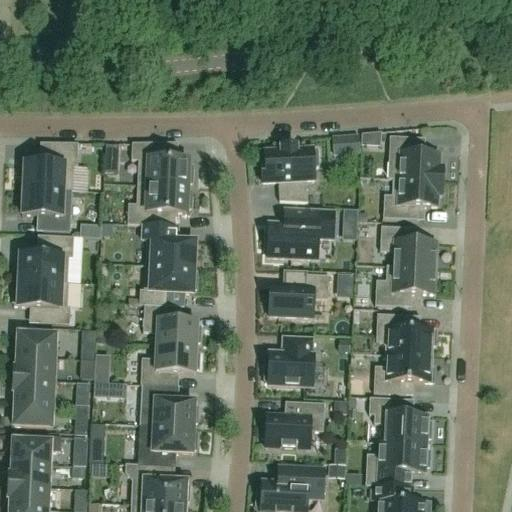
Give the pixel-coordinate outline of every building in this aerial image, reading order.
[(333,159),(360,157),(358,138),(332,140),(333,159)] [(390,140),(388,182),(442,185),(443,170),(439,170),(440,159),(423,158),(421,155),(421,143),(425,143),(425,142),(390,140)] [(24,166),(23,192),(72,195),(73,170),(77,170),(78,147),(47,147),(46,167),(24,166)] [(162,147),(132,147),(131,164),(138,164),(137,189),(188,191),(188,187),(192,187),(193,170),(189,170),(189,165),(161,164),(162,147)] [(106,148),(105,162),(113,162),(117,159),(118,149),(106,148)] [(265,169),(261,169),(262,187),(278,186),(279,205),(307,207),(306,184),(314,184),(313,170),(318,170),(317,153),(312,153),(297,154),(296,150),(280,150),(281,154),(264,155),(265,169)] [(442,185),(388,182),(388,183),(393,183),(392,199),(384,199),(383,222),(424,224),(424,223),(418,222),(418,213),(421,210),(437,211),(438,200),(441,200),(442,200),(442,185)] [(188,191),(137,189),(136,208),(128,208),(127,228),(143,229),(158,230),(158,216),(187,217),(187,212),(191,212),(192,195),(187,195),(188,191)] [(72,195),(23,192),(22,219),(43,220),(43,235),(70,237),(72,201),(72,195)] [(269,227),(267,261),(317,263),(318,242),(333,243),(334,216),(292,214),(292,224),(289,228),(269,227)] [(367,216),(359,216),(358,224),(367,225),(367,216)] [(158,230),(143,229),(142,243),(146,243),(145,269),(194,272),(195,245),(174,244),(174,231),(158,230)] [(386,270),(434,273),(436,246),(407,245),(407,232),(381,230),(380,256),(394,256),(393,270),(386,270)] [(19,284),(67,287),(69,262),(73,262),(74,241),(42,240),(42,259),(20,258),(20,263),(16,262),(15,280),(19,280),(19,284)] [(194,272),(145,269),(144,294),(140,294),(139,309),(143,309),(144,309),(170,310),(171,297),(192,298),(192,293),(197,294),(197,276),(193,276),(194,272)] [(434,273),(386,270),(385,285),(376,285),(375,310),(404,311),(404,297),(433,299),(434,273)] [(270,289),(269,320),(312,322),(313,303),(328,303),(328,280),(305,279),(304,291),(270,289)] [(67,287),(19,284),(18,295),(14,295),(14,311),(39,311),(38,327),(69,329),(70,312),(66,312),(67,287)] [(170,310),(144,309),(143,336),(155,337),(157,339),(156,350),(196,352),(196,347),(200,347),(201,330),(197,330),(197,326),(175,325),(176,311),(170,310)] [(387,358),(431,360),(431,349),(435,349),(436,335),(412,334),(408,330),(409,320),(377,318),(376,345),(380,346),(387,353),(387,358)] [(17,361),(55,363),(56,339),(18,337),(17,361)] [(269,385),(268,389),(312,391),(313,359),(312,358),(313,342),(283,341),(282,357),(270,357),(269,369),(265,369),(264,384),(269,385)] [(339,343),(339,355),(349,356),(350,344),(339,343)] [(196,352),(156,350),(156,361),(154,363),(142,362),(140,389),(141,389),(172,391),(173,377),(194,378),(195,374),(199,374),(199,357),(195,357),(196,352)] [(431,360),(387,358),(387,371),(374,371),(373,398),(406,399),(406,389),(409,386),(433,387),(434,372),(430,372),(431,360)] [(55,363),(17,361),(16,371),(15,371),(14,384),(54,385),(55,363)] [(81,383),(94,384),(95,365),(82,364),(81,383)] [(54,385),(14,384),(13,396),(15,396),(15,406),(53,408),(54,385)] [(76,387),(75,409),(88,410),(89,387),(76,387)] [(104,399),(104,388),(95,387),(94,399),(104,399)] [(172,391),(141,389),(140,416),(152,417),(154,419),(154,430),(193,432),(193,427),(197,427),(198,410),(194,409),(194,406),(178,405),(175,401),(175,391),(172,391)] [(379,446),(426,448),(426,443),(431,443),(431,426),(427,426),(428,420),(405,419),(405,403),(369,402),(369,419),(374,419),(374,428),(386,428),(385,446),(379,445),(379,446)] [(347,406),(334,405),(333,418),(347,419),(347,406)] [(53,408),(15,406),(14,430),(52,432),(53,408)] [(267,419),(266,427),(262,427),(261,443),(265,443),(265,451),(281,452),(296,453),(309,453),(310,436),(323,436),(324,408),(293,406),(292,420),(267,419)] [(88,410),(75,409),(74,438),(87,438),(88,410)] [(139,442),(138,469),(163,470),(167,471),(168,457),(192,458),(192,454),(196,454),(197,437),(193,436),(193,432),(154,430),(153,441),(151,443),(139,442)] [(13,444),(12,467),(50,469),(50,456),(60,456),(61,441),(48,441),(48,445),(13,444)] [(74,470),(85,470),(86,442),(74,442),(74,470)] [(426,448),(379,446),(379,459),(367,459),(365,490),(402,491),(402,479),(406,476),(425,477),(425,471),(429,471),(430,455),(426,454),(426,448)] [(104,468),(104,451),(90,450),(89,467),(104,468)] [(10,478),(9,490),(49,492),(50,469),(12,467),(11,478),(10,478)] [(138,469),(125,468),(125,477),(132,485),(131,509),(185,511),(185,506),(187,506),(189,504),(190,490),(188,489),(186,488),(186,485),(163,484),(163,470),(138,469)] [(329,482),(344,483),(345,469),(329,468),(329,482)] [(84,482),(85,471),(74,471),(73,482),(84,482)] [(306,511),(307,502),(322,503),(324,473),(286,471),(285,487),(262,486),(262,492),(256,492),(255,510),(261,511),(260,511),(306,511)] [(361,489),(362,478),(346,477),(345,488),(361,489)] [(47,511),(49,492),(9,490),(8,502),(10,502),(9,511),(47,511)] [(402,491),(373,490),(372,505),(378,505),(377,511),(429,511),(430,506),(409,506),(406,503),(407,493),(412,493),(412,492),(402,491)]
